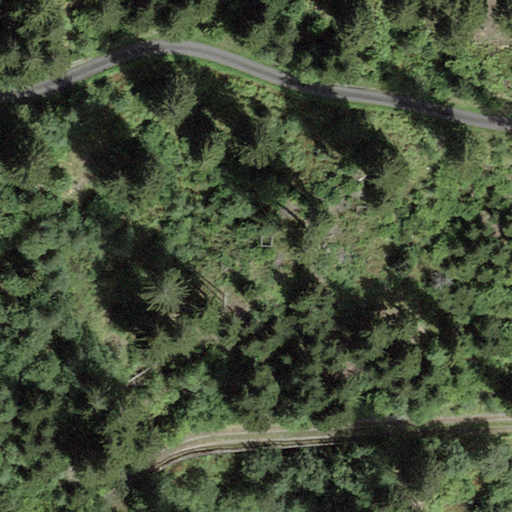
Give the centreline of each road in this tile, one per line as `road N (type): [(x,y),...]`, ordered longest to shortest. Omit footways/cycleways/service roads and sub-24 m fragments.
road 1 (unclassified): [(511,118),(291,83),(189,43),(0,95)]
road 2 (track): [(100,511),(178,440),(511,427)]
